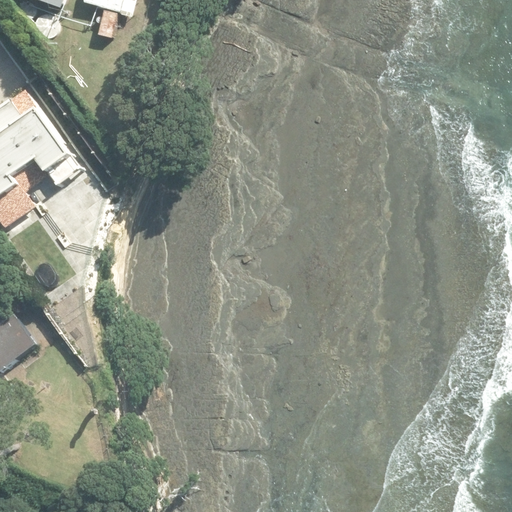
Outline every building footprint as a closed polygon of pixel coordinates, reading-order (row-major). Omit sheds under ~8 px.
[(29,0),(66,12),(70,0),(29,0)] [(109,13),(124,17),(138,21),(144,0),(91,0),(89,6),(109,13)] [(118,42),(124,17),(109,13),(102,38),(118,42)] [(0,206),(8,217),(2,222),(11,234),(42,212),(33,199),(56,182),(65,193),(87,177),(81,169),(83,167),(32,95),(8,112),(5,108),(0,111),(0,206)] [(83,287),(45,316),(100,386),(137,357),(83,287)] [(0,386),(46,353),(21,319),(0,334),(0,386)]
